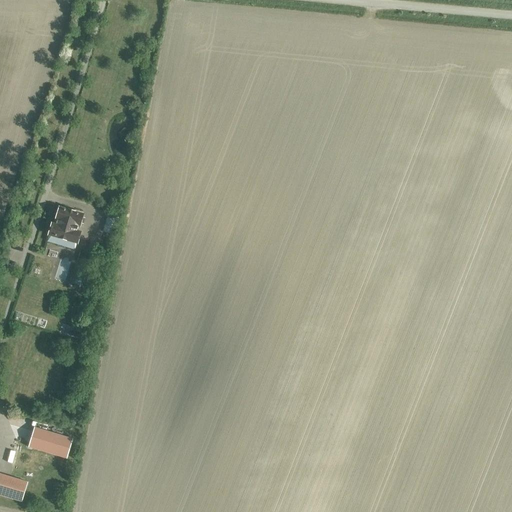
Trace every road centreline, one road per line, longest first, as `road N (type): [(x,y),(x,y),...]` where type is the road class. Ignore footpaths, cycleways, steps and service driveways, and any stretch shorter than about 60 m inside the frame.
road 1 (unknown): [(107,0),(46,195)]
road 2 (unclassified): [(511,16),(334,0)]
road 3 (unknown): [(46,195),(0,345)]
